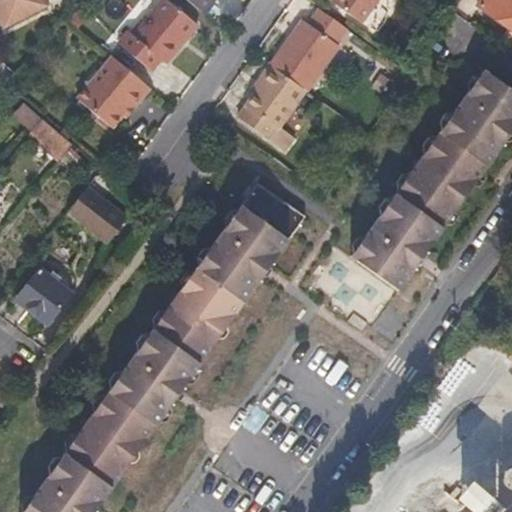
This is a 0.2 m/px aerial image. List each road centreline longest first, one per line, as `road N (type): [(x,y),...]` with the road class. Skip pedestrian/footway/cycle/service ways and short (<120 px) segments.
road 1 (residential): [(511,240),(320,511)]
road 2 (residential): [(267,0),(155,161)]
